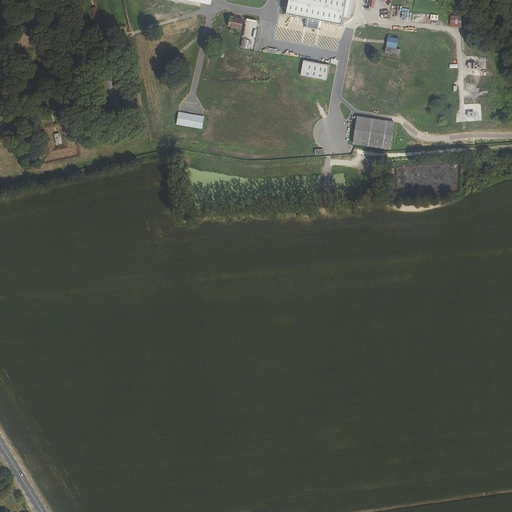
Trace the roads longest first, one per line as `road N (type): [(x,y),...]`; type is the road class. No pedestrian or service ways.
road 1 (track): [(0,193),(169,154),(253,166),(467,153)]
road 2 (track): [(511,492),(371,511)]
